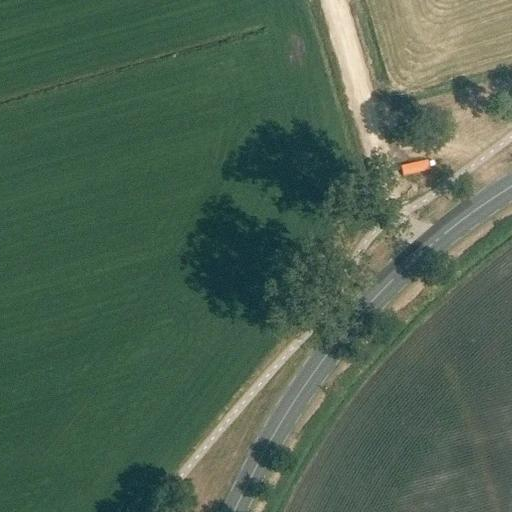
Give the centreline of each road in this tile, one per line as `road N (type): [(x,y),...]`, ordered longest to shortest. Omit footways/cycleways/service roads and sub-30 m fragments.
road 1 (tertiary): [(234,511),(297,394),(417,258)]
road 2 (unclassified): [(417,258),(397,216),(334,0)]
